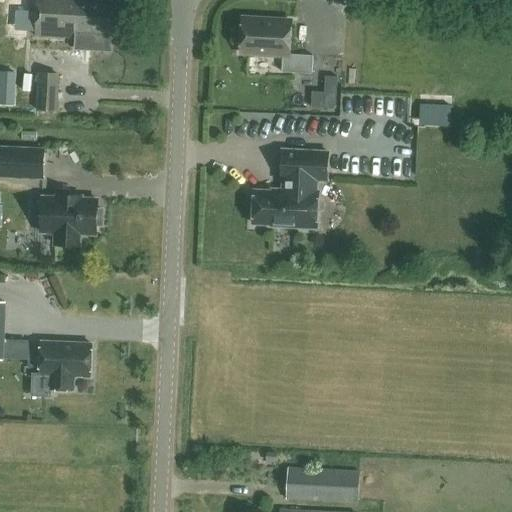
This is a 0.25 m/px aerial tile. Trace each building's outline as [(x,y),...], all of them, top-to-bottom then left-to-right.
[(117,35),(117,0),(37,0),(36,37),(91,39),(91,34),(117,35)] [(243,19),(241,53),(283,55),(282,72),(312,74),(313,55),(290,54),(292,22),(243,19)] [(41,76),(39,112),(59,112),(61,76),(41,76)] [(335,87),(309,85),(308,102),(333,104),(335,87)] [(72,108),(107,107),(107,94),(72,94),(72,108)] [(0,176),(43,178),(45,150),(0,148),(0,176)] [(283,150),(281,179),(287,179),(287,190),(272,189),(272,191),(255,190),(253,224),(271,224),(270,226),(317,228),(319,192),(317,192),(317,180),(327,181),(329,152),(283,150)] [(43,197),(41,232),(56,232),(56,245),(79,246),(80,233),(97,234),(97,225),(102,225),(103,209),(98,209),(98,200),(82,199),(82,196),(58,195),(58,198),(43,197)] [(74,376),(90,377),(92,344),(42,341),(40,374),(51,375),(51,389),(74,390),(74,376)] [(358,503),(361,471),(289,468),(287,499),(358,503)]
